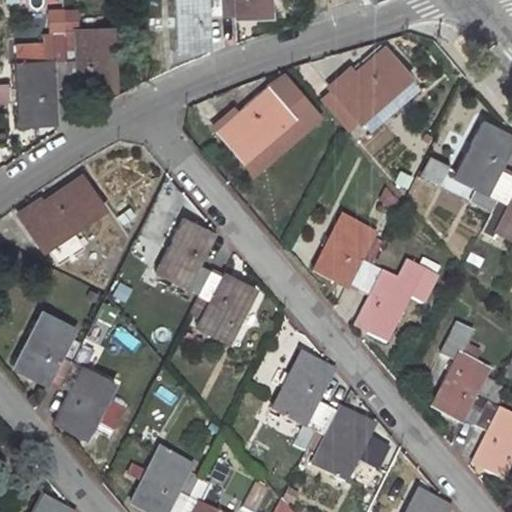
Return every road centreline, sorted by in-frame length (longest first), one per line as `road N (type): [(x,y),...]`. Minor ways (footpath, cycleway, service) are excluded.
road 1 (residential): [(483,511),(142,100)]
road 2 (residential): [(431,0),(142,100)]
road 3 (residential): [(142,100),(0,198)]
road 4 (residential): [(0,394),(101,511)]
